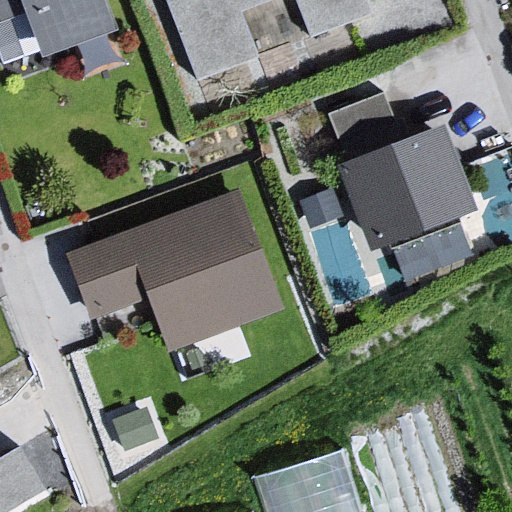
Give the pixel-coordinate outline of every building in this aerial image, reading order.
[(99,0),(0,0),(0,36),(22,30),(31,62),(111,32),(99,0)] [(366,0),(163,0),(195,93),(254,69),(245,17),(297,2),(308,46),(372,22),(366,0)] [(387,85),(331,96),(337,129),(393,119),(387,85)] [(440,134),(333,173),(362,239),(386,252),(467,218),(440,134)] [(241,203),(61,263),(73,303),(93,317),(141,305),(162,354),(281,317),(241,203)] [(372,511),(352,438),(256,465),(268,511),(275,511),(336,496),(340,511),(372,511)] [(0,511),(29,511),(49,501),(21,455),(0,466),(0,511)] [(256,511),(253,500),(212,511),(256,511)]
